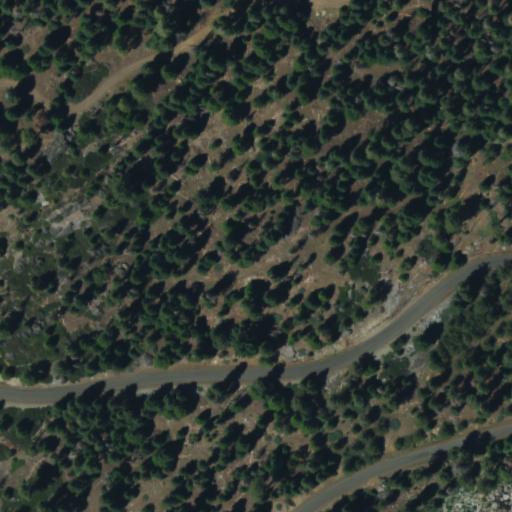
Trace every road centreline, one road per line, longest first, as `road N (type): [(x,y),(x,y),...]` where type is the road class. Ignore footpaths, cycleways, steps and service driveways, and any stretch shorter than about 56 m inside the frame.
road 1 (residential): [(511,259),(460,263),(349,355),(284,370),(0,392)]
road 2 (track): [(320,0),(240,3),(187,26),(69,110),(0,82)]
road 3 (residential): [(289,511),(511,421)]
